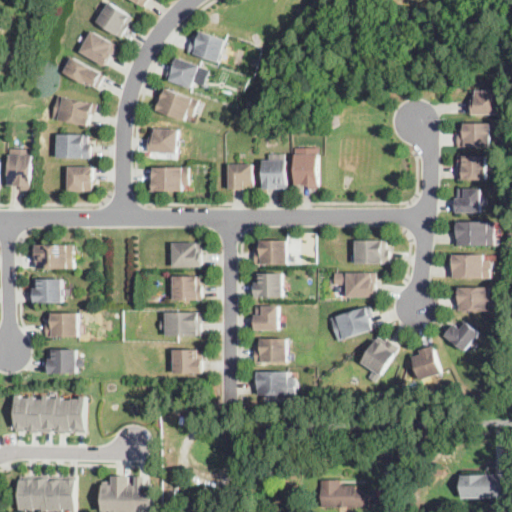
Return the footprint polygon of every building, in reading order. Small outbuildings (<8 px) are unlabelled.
[(121,37),(98,21),(111,1),(133,16),(129,23),(130,24),(121,37)] [(113,54),(111,53),(104,64),(81,51),(93,30),(119,44),(113,54)] [(201,30),(227,39),(223,51),(225,54),(224,59),(221,60),(220,62),(194,53),(194,51),(189,49),(193,38),(194,35),(199,36),(201,30)] [(176,55),(201,64),(193,87),(166,77),(171,62),(173,63),(176,55)] [(99,87),(91,82),(89,85),(65,71),(74,56),(106,74),(99,87)] [(202,99),(195,116),(189,113),(187,119),(158,107),(167,85),(202,99)] [(503,89),(503,99),(505,99),(505,106),(503,106),(503,113),(474,113),(474,89),(503,89)] [(96,114),(93,113),(89,125),(54,117),(59,94),(98,102),(96,114)] [(493,122),(493,146),(459,146),(459,130),(465,130),(465,121),(493,122)] [(181,129),(180,139),(183,139),(182,145),(180,145),(180,153),(150,151),(151,137),(154,137),(154,131),(156,131),(157,127),(181,129)] [(90,142),(93,142),(93,157),(59,157),(59,133),(90,134),(90,142)] [(321,187),(311,187),(310,184),(297,183),(297,147),(321,146),(321,187)] [(37,148),(35,189),(24,189),(24,185),(11,184),(13,147),(37,148)] [(281,152),(281,159),(289,159),(289,188),(265,188),(265,158),(272,158),(272,152),(281,152)] [(489,178),(460,178),(460,165),(459,165),(460,154),(489,155),(489,178)] [(256,163),(256,186),(247,186),(247,188),(232,188),(232,163),(256,163)] [(192,166),(192,184),(186,184),(186,190),(155,189),(155,190),(151,190),(151,178),(155,178),(155,169),(155,165),(192,166)] [(95,167),(97,168),(97,177),(94,177),(94,190),(71,190),(71,166),(95,166),(95,167)] [(484,211),(459,212),(459,196),(461,196),(461,188),(483,187),(484,211)] [(497,228),(497,244),(460,243),(460,231),(456,231),(456,220),(491,220),(491,228),(497,228)] [(257,262),(257,248),(262,247),(262,239),(290,239),(290,262),(257,262)] [(389,247),(391,247),(391,263),(358,264),(358,239),(389,239),(389,247)] [(204,266),(175,266),(175,242),(204,242),(204,266)] [(78,251),(79,251),(79,258),(78,258),(78,268),(41,268),(41,262),(39,262),(39,243),(78,243),(78,251)] [(487,258),(495,258),(495,268),(493,268),(493,276),(486,276),(486,277),(456,277),(456,270),(455,270),(455,253),(487,253),(487,258)] [(378,295),(350,296),(349,283),(338,283),(337,272),(378,271),(378,295)] [(285,273),(285,297),(257,296),(257,281),(259,281),(259,272),(285,273)] [(202,283),(204,283),(204,299),(175,299),(175,276),(202,275),(202,283)] [(64,278),(65,287),(67,287),(67,294),(66,294),(66,301),(37,302),(37,287),(41,287),(40,278),(64,278)] [(499,291),(499,310),(463,310),(463,303),(461,303),(461,285),(492,286),(492,291),(499,291)] [(282,305),(281,329),(257,329),(257,313),(259,314),(259,305),(282,305)] [(375,328),(340,339),(334,317),(373,305),(376,315),(373,316),(374,321),(373,322),(375,328)] [(205,322),(203,322),(203,335),(167,335),(167,328),(163,328),(163,319),(167,319),(167,310),(205,310),(205,322)] [(49,336),(49,321),(52,320),(52,312),(81,311),(81,335),(49,336)] [(468,318),(483,330),(467,349),(448,333),(454,325),(455,326),(458,323),(461,326),(468,318)] [(388,340),(390,338),(403,347),(397,356),(396,356),(383,375),(363,361),(381,335),(388,340)] [(290,361),(257,361),(257,345),(263,345),(263,337),(290,337),(290,361)] [(423,379),(415,356),(424,353),(423,349),(435,344),(436,344),(445,371),(423,379)] [(79,358),(86,358),(86,366),(79,366),(79,372),(50,373),(50,349),(79,348),(79,358)] [(204,373),(175,373),(175,365),(175,348),(205,348),(204,373)] [(299,377),(299,385),(297,385),(297,395),(262,394),(262,386),(258,386),(258,370),(291,371),(291,377),(299,377)] [(18,393),(17,430),(88,432),(89,395),(83,395),(83,398),(24,396),(24,393),(18,393)] [(79,510),(73,510),(73,508),(64,508),(64,510),(58,510),(58,509),(55,509),(55,511),(48,511),(48,507),(37,507),(37,510),(30,510),(30,508),(22,508),(21,475),(44,475),(44,473),(52,473),(52,474),(79,474),(79,510)] [(132,483),(138,483),(138,474),(147,474),(147,484),(156,484),(156,511),(113,511),(113,509),(105,510),(105,482),(115,482),(115,474),(132,474),(132,483)] [(484,497),(463,498),(462,475),(504,474),(505,497),(484,497)] [(342,482),(342,486),(358,486),(358,489),(371,489),(371,507),(323,507),(323,480),(342,480),(342,482)] [(193,501),(200,502),(201,501),(222,504),(220,511),(184,511),(186,500),(193,501)]
